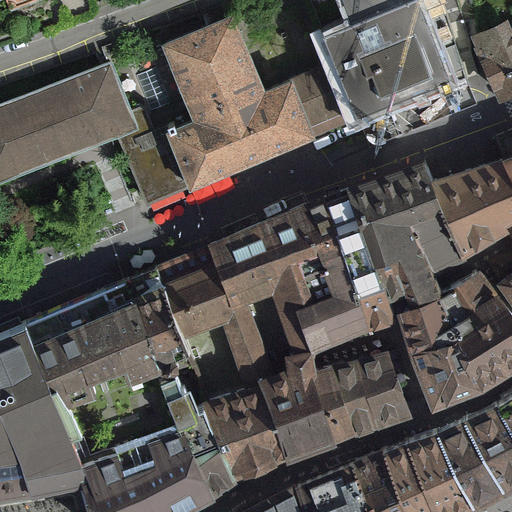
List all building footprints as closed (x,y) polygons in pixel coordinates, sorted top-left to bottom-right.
[(338,57),(362,116),(463,74),(432,0),(351,0),(358,16),(327,29),(338,57)] [(261,157),(326,131),(302,72),(271,85),(241,13),(168,42),(198,115),(172,125),(196,183),(213,176),(261,157)] [(494,71),(502,92),(511,88),(511,27),(507,30),(505,26),(503,21),(466,36),(482,76),(494,71)] [(0,101),(0,179),(98,140),(122,130),(144,122),(117,55),(0,101)] [(343,124),(362,116),(338,57),(302,72),(326,131),(343,124)] [(144,122),(122,130),(151,201),(196,183),(172,125),(149,135),(144,122)] [(448,160),(435,164),(444,192),(466,246),(479,238),(499,225),(511,217),(508,210),(511,208),(511,153),(506,141),(448,160)] [(433,156),(358,187),(389,283),(404,277),(409,275),(411,282),(413,288),(445,278),(442,271),(436,258),(414,205),(444,192),(435,164),(433,156)] [(335,195),(375,314),(388,309),(397,306),(389,283),(358,187),(345,191),(335,195)] [(444,192),(414,205),(436,258),(466,246),(444,192)] [(335,195),(218,245),(241,305),(253,300),(277,290),(295,335),(315,333),(375,314),(335,195)] [(218,245),(164,267),(196,346),(210,379),(260,360),(273,356),(253,300),(241,305),(218,245)] [(511,254),(498,265),(511,281),(511,254)] [(485,258),(445,278),(457,314),(489,372),(506,361),(511,356),(511,291),(493,268),(485,258)] [(137,278),(169,357),(196,346),(164,267),(156,270),(144,275),(137,278)] [(137,278),(108,289),(137,359),(143,375),(171,364),(169,357),(137,278)] [(445,278),(413,288),(399,293),(412,329),(457,314),(445,278)] [(95,294),(83,300),(111,370),(137,359),(108,289),(95,294)] [(72,304),(36,318),(64,388),(111,370),(83,300),(72,304)] [(457,314),(412,329),(432,382),(437,394),(489,372),(457,314)] [(36,318),(0,332),(0,388),(39,488),(93,477),(90,448),(64,388),(36,318)] [(260,360),(292,446),(315,436),(341,426),(315,353),(315,333),(295,335),(287,336),(287,352),(280,354),(273,356),(260,360)] [(391,334),(356,345),(379,414),(416,400),(391,334)] [(335,349),(360,420),(379,414),(356,345),(335,349)] [(315,353),(341,426),(360,420),(335,349),(315,353)] [(220,424),(237,467),(259,458),(292,446),(260,360),(210,379),(204,381),(220,424)] [(90,448),(93,477),(94,480),(103,511),(152,511),(217,480),(198,433),(220,424),(204,381),(193,382),(187,368),(169,375),(184,415),(90,448)] [(511,380),(503,386),(511,399),(511,380)] [(511,399),(503,386),(482,395),(471,400),(511,471),(511,399)] [(0,388),(0,493),(39,488),(0,388)] [(511,474),(511,471),(471,400),(456,407),(442,413),(482,493),(511,474)] [(482,493),(442,413),(428,418),(413,424),(446,511),(482,493)] [(198,433),(217,480),(228,475),(239,471),(237,467),(220,424),(198,433)] [(444,511),(446,511),(413,424),(402,428),(388,433),(417,511),(444,511)] [(417,511),(388,433),(378,437),(354,446),(380,511),(417,511)] [(380,511),(354,446),(296,468),(313,511),(380,511)] [(313,511),(296,468),(258,486),(218,505),(220,511),(313,511)]
